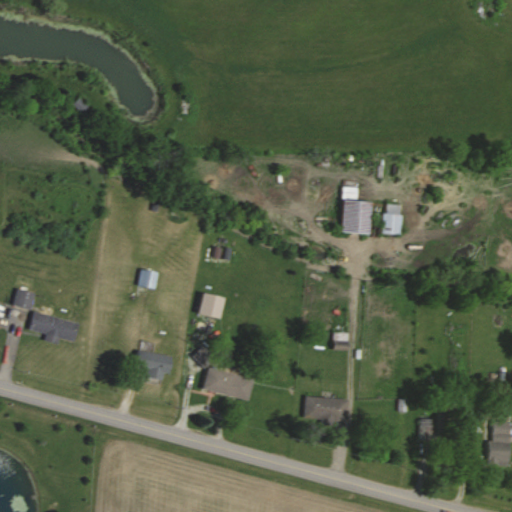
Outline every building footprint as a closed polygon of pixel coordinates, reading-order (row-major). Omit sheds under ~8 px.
[(355,187),(340,186),(338,232),(367,233),(368,201),(354,200),(355,187)] [(400,204),(382,203),(381,233),(399,234),(400,204)] [(156,271),(138,268),(135,286),(152,289),(156,271)] [(28,309),(32,292),(15,288),(10,305),(28,309)] [(221,296),(198,292),(195,314),(217,317),(221,296)] [(76,322),(31,310),(26,329),(43,334),(42,337),(70,344),(76,322)] [(146,369),(144,376),(159,380),(161,372),(165,373),(169,357),(136,348),(132,366),(146,369)] [(200,389),(246,400),(250,378),(204,368),(200,389)] [(346,398),(303,396),(301,420),(334,422),(335,419),(345,420),(346,398)] [(485,440),(486,464),(508,464),(507,421),(490,421),(490,440),(485,440)]
